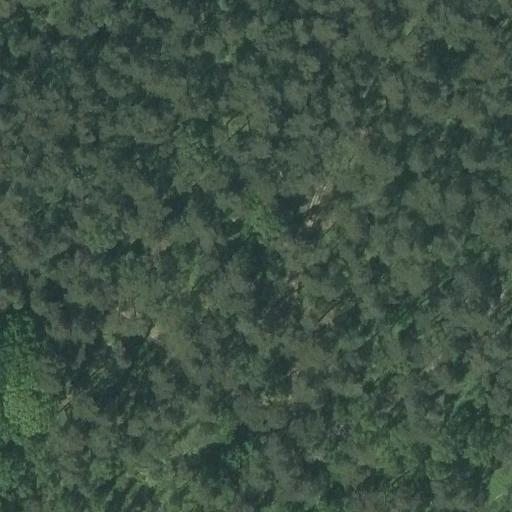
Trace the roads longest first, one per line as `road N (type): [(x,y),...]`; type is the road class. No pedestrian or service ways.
road 1 (track): [(398,0),(349,104),(306,226),(271,414)]
road 2 (track): [(271,414),(0,227)]
